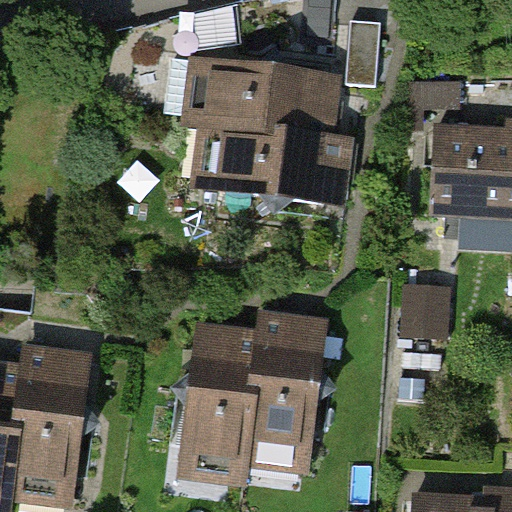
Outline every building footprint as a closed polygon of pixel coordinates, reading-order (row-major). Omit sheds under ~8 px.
[(377,77),(383,15),(353,12),(347,74),(377,77)] [(337,81),(210,69),(204,135),(228,138),(331,147),(337,81)] [(511,141),(443,137),(436,229),(511,234),(511,141)] [(331,147),(228,138),(221,207),(351,219),(358,150),(331,147)] [(271,352),(261,455),(330,462),(343,333),(273,326),(271,352)] [(204,346),(192,473),(258,479),(261,455),(271,352),(204,346)] [(29,399),(19,502),(88,509),(101,379),(32,373),(29,399)] [(0,396),(0,511),(17,511),(19,502),(29,399),(0,396)]
